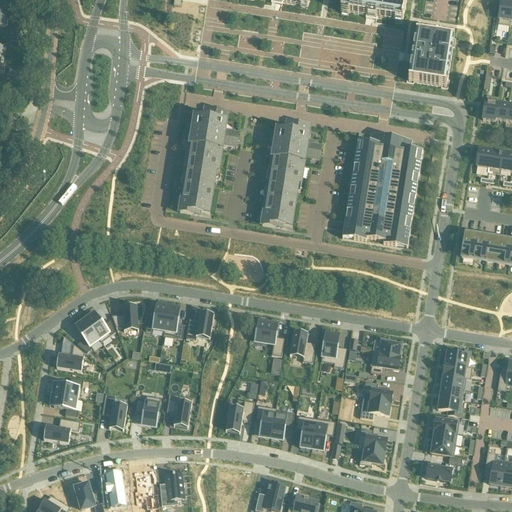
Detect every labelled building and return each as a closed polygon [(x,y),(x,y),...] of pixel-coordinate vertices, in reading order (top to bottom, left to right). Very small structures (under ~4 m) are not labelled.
[(342,0),(340,13),(342,13),(342,9),(348,10),(347,14),(377,19),(396,22),(396,18),(402,19),(401,23),(402,23),(406,0),(342,0)] [(0,1),(0,14),(8,15),(9,2),(0,1)] [(511,3),(502,2),(498,26),(510,28),(511,23),(510,23),(511,14),(511,3)] [(409,81),(408,83),(447,89),(447,87),(442,87),(443,79),(448,80),(450,70),(453,50),(448,49),(449,42),(454,43),(454,41),(416,35),(416,37),(421,38),(419,45),(415,44),(414,45),(413,45),(412,56),(413,56),(410,74),(415,75),(414,82),(409,81)] [(495,121),(497,104),(498,104),(499,100),(486,98),(483,122),(495,124),(495,122),(495,121)] [(505,123),(508,106),(498,104),(497,104),(495,121),(495,122),(505,123)] [(195,119),(179,215),(210,219),(210,216),(209,215),(216,172),(218,172),(222,148),(236,150),(238,137),(224,135),(227,114),(204,110),(203,121),(196,119),(195,119)] [(277,132),(262,228),(272,229),(292,232),(293,229),(291,228),(298,185),(300,185),(304,161),(318,163),(320,150),(306,148),(310,127),(287,123),(285,134),(279,133),(279,132),(277,132)] [(415,200),(417,187),(412,186),(413,177),(419,178),(421,165),(415,164),(417,153),(411,152),(412,143),(395,140),(394,145),(388,144),(388,139),(371,136),(369,145),(363,144),(361,155),(356,155),(354,168),(359,168),(358,178),(352,177),(350,190),(356,191),(354,200),(349,200),(347,213),(352,213),(351,223),(346,222),(344,235),(354,237),(354,242),(366,244),(367,241),(384,244),(383,247),(396,249),(397,243),(408,245),(410,232),(405,232),(406,222),(412,223),(414,210),(408,209),(410,199),(415,200)] [(489,170),(491,153),(479,151),(476,168),(488,170),(489,170)] [(500,172),(503,155),(491,153),(489,170),(488,170),(488,175),(500,177),(500,172)] [(511,174),(511,167),(511,156),(503,155),(500,172),(511,174)] [(474,262),(478,237),(465,235),(462,260),(474,262)] [(486,264),(490,239),(478,237),(474,262),(486,264)] [(498,266),(502,241),(490,239),(486,264),(498,266)] [(509,268),(511,251),(511,242),(502,241),(498,266),(509,268)] [(148,322),(146,334),(152,335),(153,332),(164,334),(163,338),(164,339),(169,308),(157,306),(156,310),(154,323),(148,322)] [(121,317),(112,318),(116,330),(122,330),(124,329),(124,334),(125,334),(125,330),(138,329),(138,333),(139,333),(137,308),(123,309),(123,318),(121,318),(121,317)] [(169,308),(164,339),(182,342),(184,327),(178,326),(180,314),(168,312),(169,308)] [(189,322),(186,342),(196,344),(197,340),(210,342),(212,329),(214,330),(215,322),(213,321),(214,317),(200,314),(198,324),(196,324),(196,323),(189,322)] [(87,324),(101,345),(116,334),(111,322),(104,328),(96,317),(87,324)] [(87,324),(77,331),(84,341),(77,347),(87,355),(92,351),(90,349),(99,343),(101,345),(87,324)] [(256,330),(255,337),(257,337),(256,342),(274,345),(272,358),(282,359),(285,341),(278,340),(277,340),(275,340),(277,328),(259,326),(258,330),(256,330)] [(294,333),(290,358),(291,359),(291,355),(304,357),(303,361),(313,362),(316,342),(309,341),(307,341),(308,336),(294,333)] [(325,339),(321,364),(334,366),(334,370),(344,371),(347,351),(340,350),(338,350),(339,341),(325,339)] [(374,343),(372,355),(400,360),(400,359),(402,347),(392,345),(392,342),(380,340),(379,343),(374,343)] [(59,356),(57,371),(82,375),(85,355),(74,346),(72,356),(72,358),(59,356)] [(445,366),(468,370),(470,355),(458,353),(457,356),(447,355),(445,365),(445,366)] [(372,355),(370,369),(371,369),(371,375),(382,377),(383,371),(398,373),(400,360),(372,355)] [(501,368),(497,392),(506,394),(507,387),(511,387),(511,363),(510,363),(508,370),(501,368)] [(164,366),(163,374),(171,375),(172,367),(164,366)] [(445,366),(443,377),(466,381),(471,382),(473,371),(468,370),(445,366)] [(443,378),(442,389),(464,392),(466,381),(443,377),(443,378)] [(57,386),(56,397),(80,401),(82,383),(71,381),(70,388),(57,386)] [(366,384),(363,402),(391,407),(393,395),(377,393),(378,386),(366,384)] [(442,389),(440,400),(462,404),(464,392),(442,389)] [(105,396),(102,416),(109,418),(109,417),(111,418),(109,431),(110,431),(111,427),(123,429),(123,433),(124,433),(128,408),(114,406),(115,398),(105,396)] [(56,397),(54,410),(67,411),(66,418),(78,420),(79,413),(76,412),(77,401),(80,402),(80,401),(56,397)] [(137,402),(135,414),(142,415),(144,415),(142,424),(157,426),(161,401),(146,398),(146,403),(144,403),(137,402)] [(169,402),(167,414),(174,415),(176,415),(174,428),(188,430),(193,401),(178,398),(178,403),(176,403),(169,402)] [(440,400),(438,412),(448,413),(448,417),(460,419),(462,404),(440,400)] [(363,402),(360,420),(372,422),(373,416),(388,419),(390,407),(391,407),(363,402)] [(228,421),(226,434),(240,436),(242,423),(244,423),(244,424),(251,425),(253,412),(254,404),(244,403),(243,411),(230,409),(229,413),(227,413),(226,420),(228,421)] [(258,408),(256,422),(262,423),(260,435),(272,437),(276,411),(258,408)] [(276,411),(272,437),(284,439),(286,427),(292,428),(294,416),(276,413),(277,411),(276,411)] [(298,418),(296,432),(303,433),(300,450),(312,452),(317,421),(298,418)] [(434,431),(434,433),(457,436),(459,425),(460,421),(447,419),(447,423),(436,421),(434,431)] [(46,428),(44,442),(69,446),(71,433),(79,434),(80,424),(60,421),(59,428),(59,430),(46,428)] [(317,421),(312,452),(324,454),(326,437),(333,438),(335,424),(317,421)] [(359,437),(357,450),(362,451),(385,454),(387,441),(373,439),(374,433),(362,431),(361,437),(359,437)] [(434,436),(433,444),(455,448),(457,436),(434,433),(434,435),(434,436)] [(433,444),(431,456),(435,456),(453,459),(455,448),(433,444)] [(334,447),(332,460),(338,461),(340,448),(334,447)] [(360,464),(359,467),(372,469),(372,466),(383,467),(385,455),(385,454),(362,451),(360,464)] [(487,455),(484,478),(491,480),(490,486),(493,487),(500,488),(504,464),(498,463),(495,463),(496,456),(487,455)] [(450,459),(449,465),(461,467),(462,461),(460,461),(450,459)] [(511,465),(504,464),(500,488),(511,490),(511,483),(511,482),(511,465)] [(451,477),(452,471),(428,468),(426,481),(435,482),(443,484),(443,483),(450,484),(451,479),(451,477)] [(107,496),(101,497),(104,511),(112,511),(113,510),(126,508),(121,476),(116,477),(116,476),(114,477),(113,477),(111,477),(111,478),(106,478),(108,488),(106,488),(107,496)] [(137,494),(135,494),(136,508),(146,507),(146,511),(159,511),(159,508),(158,497),(153,497),(153,493),(154,493),(153,493),(153,492),(153,493),(152,485),(153,485),(152,485),(151,476),(143,477),(143,476),(142,476),(142,477),(135,478),(137,494)] [(167,486),(160,487),(162,509),(175,507),(175,502),(184,501),(182,476),(166,478),(167,486)] [(247,498),(251,482),(225,476),(221,491),(247,498)] [(88,486),(75,490),(77,498),(75,499),(78,507),(80,506),(81,511),(83,511),(95,509),(95,508),(93,502),(94,502),(91,494),(88,486)] [(259,496),(255,511),(263,511),(264,510),(271,511),(279,511),(285,489),(270,486),(267,498),(259,496)] [(289,510),(288,511),(318,511),(320,506),(318,505),(318,503),(308,501),(308,500),(305,499),(304,500),(297,498),(294,511),(289,510)] [(45,501),(38,511),(69,511),(71,510),(54,500),(53,500),(49,504),(45,501)] [(241,503),(238,511),(250,511),(252,505),(241,503)]
